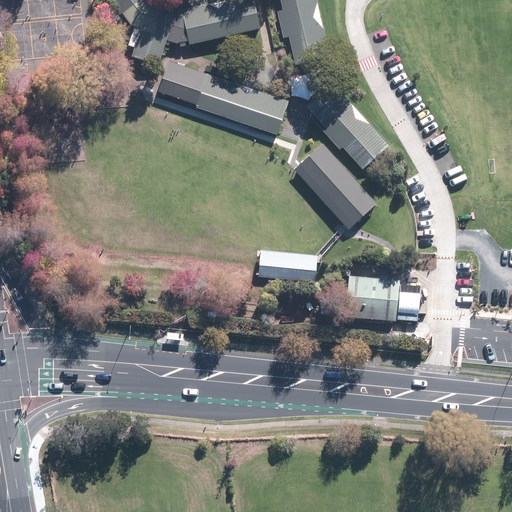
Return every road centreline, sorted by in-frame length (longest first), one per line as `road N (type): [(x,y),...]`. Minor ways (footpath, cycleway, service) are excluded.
road 1 (secondary): [(311,388),(267,411),(59,407),(27,429),(1,475)]
road 2 (secondary): [(81,368),(311,388)]
road 3 (secondary): [(311,388),(511,405)]
road 4 (secondary): [(0,266),(40,327),(81,368)]
